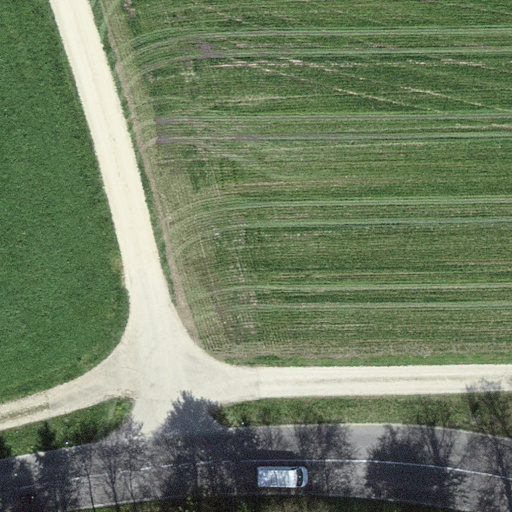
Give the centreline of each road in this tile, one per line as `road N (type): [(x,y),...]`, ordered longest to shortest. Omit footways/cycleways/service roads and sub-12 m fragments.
road 1 (secondary): [(0,498),(219,460),(342,460),(511,482)]
road 2 (track): [(0,420),(156,386),(511,379)]
road 3 (track): [(61,0),(81,59),(169,467)]
